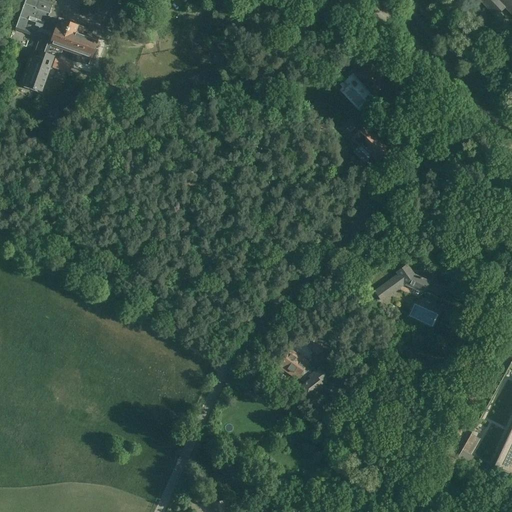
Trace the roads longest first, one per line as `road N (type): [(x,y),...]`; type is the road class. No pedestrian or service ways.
road 1 (unclassified): [(158,511),(225,372),(259,325),(423,156),(486,121)]
road 2 (tertiary): [(486,121),(398,22)]
